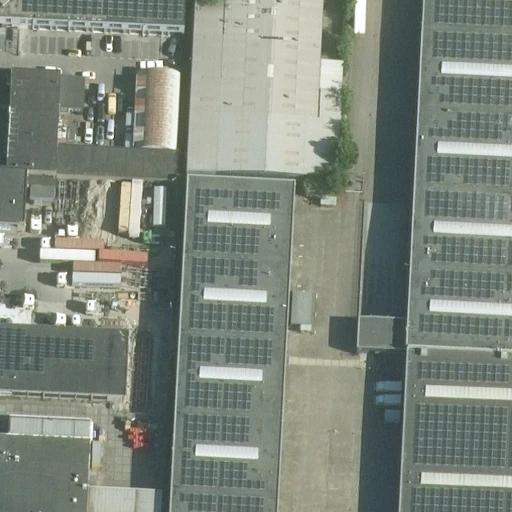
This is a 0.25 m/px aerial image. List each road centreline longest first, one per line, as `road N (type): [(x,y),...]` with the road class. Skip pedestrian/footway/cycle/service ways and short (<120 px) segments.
road 1 (unknown): [(0,45),(178,53)]
road 2 (unclassified): [(365,172),(370,0)]
